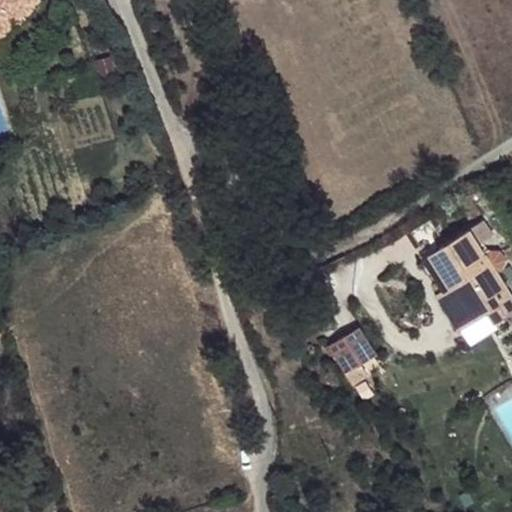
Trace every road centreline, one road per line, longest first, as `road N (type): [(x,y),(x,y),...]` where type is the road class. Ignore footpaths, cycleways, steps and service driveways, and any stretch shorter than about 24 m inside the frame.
road 1 (residential): [(183,156),(221,185),(273,262),(296,263),(511,145)]
road 2 (residential): [(263,511),(257,485),(272,435),(265,400),(183,156)]
road 3 (residential): [(183,156),(121,0)]
